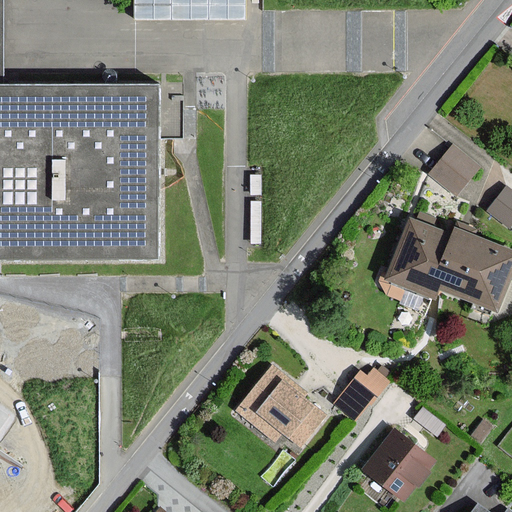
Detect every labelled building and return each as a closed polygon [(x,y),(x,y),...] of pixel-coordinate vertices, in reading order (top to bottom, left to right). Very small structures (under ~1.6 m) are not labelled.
[(158,88),(8,88),(7,0),(0,0),(0,263),(158,263),(158,88)] [(478,167),(453,146),(429,174),(453,195),(478,167)] [(511,224),(511,193),(505,188),(487,211),(510,228),(511,224)] [(449,240),(408,223),(397,249),(384,279),(432,299),(436,288),(493,313),(508,279),(510,274),(511,269),(511,257),(459,235),(452,232),(449,240)] [(305,393),(271,366),(235,411),(275,443),(282,433),(300,447),(324,417),(301,399),(305,393)] [(367,377),(359,371),(333,404),(355,421),(368,404),(370,405),(388,382),(373,370),(367,377)] [(432,463),(392,432),(362,469),(401,501),(432,463)]
